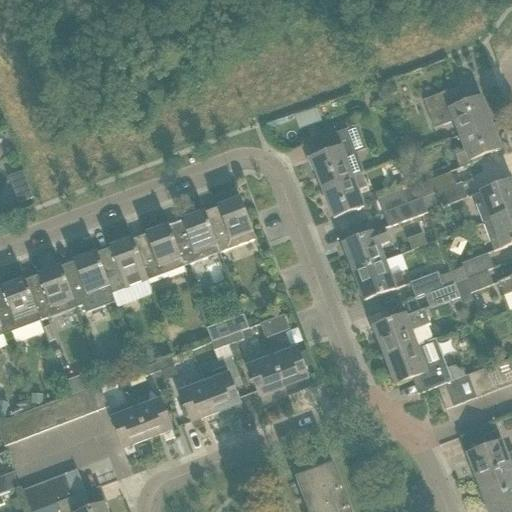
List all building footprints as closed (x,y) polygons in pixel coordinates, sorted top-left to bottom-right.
[(480,99),(458,108),(451,91),(424,101),(434,130),(452,123),(457,138),(490,125),(480,99)] [(316,108),(293,116),(298,129),(320,121),(316,108)] [(458,166),(500,150),(490,125),(457,138),(462,150),(453,154),(458,166)] [(318,158),(311,161),(322,191),(361,176),(360,173),(363,172),(356,152),(354,153),(352,150),(345,131),(313,143),(318,158)] [(461,184),(454,186),(450,174),(417,186),(422,200),(461,185),(461,184)] [(357,191),(366,188),(361,176),(322,191),(333,219),(364,208),(357,191)] [(482,225),(511,213),(511,183),(511,182),(472,196),(482,225)] [(439,209),(467,199),(461,185),(422,200),(426,209),(438,205),(439,209)] [(382,215),(422,200),(417,186),(377,201),(382,215)] [(219,254),(256,240),(240,200),(218,208),(220,214),(207,219),(205,213),(204,214),(219,254)] [(414,213),(426,209),(422,200),(382,215),(387,229),(416,219),(414,213)] [(493,253),(511,246),(511,213),(482,225),(493,253)] [(184,267),(219,254),(204,214),(182,222),(184,227),(171,232),(169,227),(168,227),(184,267)] [(148,281),(184,267),(168,227),(146,235),(148,241),(135,246),(133,240),(132,241),(148,281)] [(380,247),(389,244),(384,230),(376,234),(375,233),(343,245),(354,274),(386,261),(380,247)] [(112,294),(148,281),(132,241),(110,249),(112,254),(99,259),(97,254),(96,254),(112,294)] [(61,267),(60,268),(76,308),(81,306),(85,315),(115,303),(112,294),(96,254),(74,262),(76,268),(63,273),(61,267)] [(487,271),(492,269),(487,255),(461,265),(463,269),(450,273),(454,284),(487,272),(487,271)] [(400,273),(391,276),(386,261),(354,274),(364,302),(405,287),(400,273)] [(40,321),(76,308),(60,268),(38,276),(40,281),(27,287),(25,281),(40,321)] [(470,294),(493,285),(487,272),(454,284),(459,298),(470,294)] [(450,273),(448,274),(447,273),(438,276),(437,274),(409,284),(415,299),(454,284),(450,273)] [(509,312),(511,310),(511,278),(498,284),(509,312)] [(0,324),(4,335),(40,321),(25,281),(2,290),(4,295),(0,296),(0,324)] [(429,310),(459,298),(454,284),(415,299),(415,300),(423,297),(429,310)] [(470,294),(459,298),(462,305),(473,301),(470,294)] [(411,332),(430,325),(424,310),(407,317),(374,329),(386,359),(417,347),(411,332)] [(284,316),(260,325),(266,340),(290,331),(284,316)] [(229,347),(253,338),(249,329),(226,338),(229,347)] [(214,352),(229,347),(226,338),(211,344),(214,352)] [(428,392),(437,388),(446,385),(452,383),(435,340),(417,347),(386,359),(396,385),(422,376),(428,392)] [(297,350),(283,355),(280,348),(270,352),(287,396),(311,387),(297,350)] [(153,351),(142,355),(146,365),(157,361),(153,351)] [(263,406),(287,396),(270,352),(262,355),(264,361),(247,367),(263,406)] [(166,361),(158,364),(161,372),(175,367),(172,358),(166,361)] [(511,385),(511,359),(502,363),(511,386),(511,385)] [(500,390),(511,386),(502,363),(491,367),(500,390)] [(145,378),(161,372),(158,364),(142,370),(145,378)] [(488,395),(500,390),(491,367),(479,372),(488,395)] [(226,368),(202,377),(204,384),(216,414),(231,409),(233,416),(243,413),(236,394),(228,374),(226,368)] [(477,399),(488,395),(479,372),(468,376),(477,399)] [(240,376),(234,379),(237,390),(244,387),(240,376)] [(466,403),(477,399),(468,376),(457,381),(466,403)] [(192,388),(180,393),(187,412),(194,431),(203,428),(201,420),(216,414),(204,384),(202,377),(190,381),(192,388)] [(102,395),(117,389),(114,381),(100,386),(88,390),(97,412),(97,413),(108,409),(102,395)] [(454,407),(466,403),(457,381),(452,383),(446,385),(454,407)] [(445,411),(454,407),(446,385),(437,388),(445,411)] [(88,390),(76,394),(85,417),(97,412),(88,390)] [(85,417),(76,394),(65,399),(74,421),(85,417)] [(62,426),(74,421),(65,399),(54,403),(62,426)] [(175,438),(167,420),(160,400),(136,409),(147,440),(163,434),(165,442),(175,438)] [(0,402),(0,418),(4,419),(9,405),(0,402)] [(50,430),(62,426),(54,403),(42,408),(50,430)] [(50,430),(42,408),(30,412),(39,434),(50,430)] [(133,446),(147,440),(136,409),(112,418),(126,457),(135,453),(133,446)] [(27,439),(39,434),(30,412),(19,416),(27,439)] [(16,443),(27,439),(19,416),(7,421),(16,443)] [(0,435),(4,448),(16,443),(7,421),(0,423),(0,435)] [(476,480),(511,467),(511,466),(511,452),(507,455),(498,432),(486,437),(483,429),(482,430),(489,448),(467,457),(476,480)] [(0,468),(10,465),(6,454),(0,456),(0,468)] [(351,511),(334,467),(296,482),(307,511),(351,511)] [(484,502),(511,491),(511,469),(511,467),(476,480),(484,502)] [(67,475),(76,497),(86,493),(77,470),(76,470),(76,471),(67,475)] [(55,479),(63,502),(76,497),(67,475),(55,479)] [(7,484),(10,491),(19,487),(16,478),(8,481),(7,484)] [(52,506),(56,504),(63,502),(55,479),(44,483),(52,506)] [(33,488),(41,510),(52,506),(44,483),(33,488)] [(28,511),(35,511),(41,510),(33,488),(21,492),(23,496),(28,511)] [(487,511),(511,511),(511,491),(484,502),(487,511)] [(86,511),(80,496),(86,494),(86,493),(76,497),(63,502),(56,504),(58,511),(107,511),(105,505),(87,511),(86,511)] [(28,511),(23,496),(11,500),(15,511),(28,511)]
